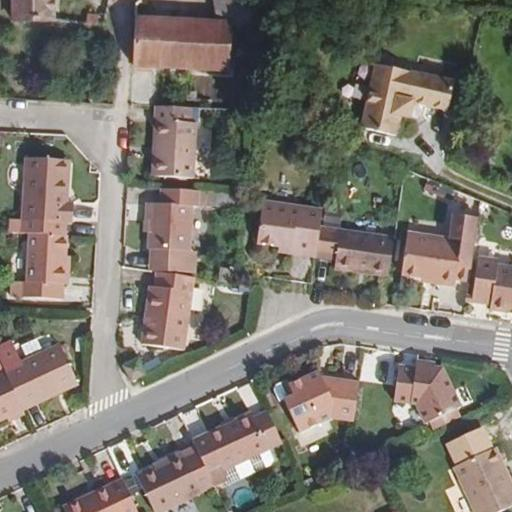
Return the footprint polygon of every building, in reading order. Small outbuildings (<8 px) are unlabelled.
[(56,22),(55,0),(14,0),(15,21),(56,22)] [(255,20),(251,0),(213,0),(215,13),(231,15),(255,20)] [(230,74),(231,17),(132,16),(132,73),(230,74)] [(447,104),(453,75),(386,60),(381,81),(371,79),(362,120),(396,128),(400,109),(409,110),(413,97),(447,104)] [(381,81),(386,60),(374,66),(371,79),(381,81)] [(193,181),(198,124),(190,123),(191,115),(190,107),(158,105),(156,124),(159,124),(155,178),(193,181)] [(62,208),(63,196),(68,196),(70,166),(34,163),(27,163),(24,226),(65,228),(73,229),(74,208),(68,208),(62,208)] [(456,193),(425,180),(421,189),(452,202),(456,193)] [(186,252),(190,207),(196,208),(197,192),(159,190),(158,205),(150,205),(147,249),(150,250),(186,252)] [(324,223),(326,208),(267,200),(261,239),(282,242),(296,244),(295,249),(319,253),(324,223)] [(339,223),(342,208),(328,206),(325,221),(339,223)] [(468,279),(476,216),(452,212),(448,237),(407,231),(401,272),(423,275),(438,278),(437,282),(454,284),(455,276),(468,279)] [(390,272),(394,234),(324,223),(319,253),(338,256),(337,264),(390,272)] [(64,241),(65,228),(24,226),(15,226),(14,238),(32,238),(64,241)] [(63,301),(67,241),(64,241),(32,238),(28,285),(12,284),(11,298),(63,301)] [(193,274),(194,252),(186,252),(150,250),(148,270),(157,271),(193,274)] [(511,262),(497,260),(497,256),(479,254),(472,298),(489,300),(489,305),(511,307),(511,262)] [(183,342),(193,276),(157,271),(154,286),(150,286),(143,337),(183,342)] [(72,380),(55,340),(14,358),(1,364),(3,369),(20,404),(72,380)] [(14,358),(8,345),(0,348),(0,361),(1,364),(14,358)] [(434,426),(460,413),(457,407),(461,404),(444,365),(436,363),(437,359),(419,356),(418,361),(417,365),(402,363),(396,397),(418,401),(426,421),(431,420),(434,426)] [(146,376),(139,361),(125,368),(132,383),(146,376)] [(20,404),(3,369),(0,370),(0,414),(5,413),(6,415),(21,408),(20,404)] [(353,419),(357,381),(337,378),(340,381),(327,389),(320,377),(317,371),(288,385),(293,395),(284,400),(301,431),(331,416),(353,419)] [(340,381),(337,378),(320,377),(327,389),(340,381)] [(293,395),(288,385),(286,382),(278,386),(275,391),(280,401),(284,400),(293,395)] [(274,442),(279,440),(263,408),(250,415),(248,411),(196,438),(198,443),(219,483),(227,477),(222,469),(274,442)] [(225,488),(270,467),(275,456),(274,442),(222,469),(227,477),(225,488)] [(154,511),(164,511),(213,486),(217,484),(219,483),(198,443),(163,462),(165,465),(137,479),(154,511)] [(456,466),(479,454),(474,446),(451,457),(456,466)] [(497,511),(508,507),(481,453),(479,454),(456,466),(451,457),(439,463),(443,472),(441,473),(460,511),(497,511)] [(346,472),(348,457),(335,455),(334,470),(346,472)] [(133,511),(117,479),(60,508),(61,511),(133,511)]
